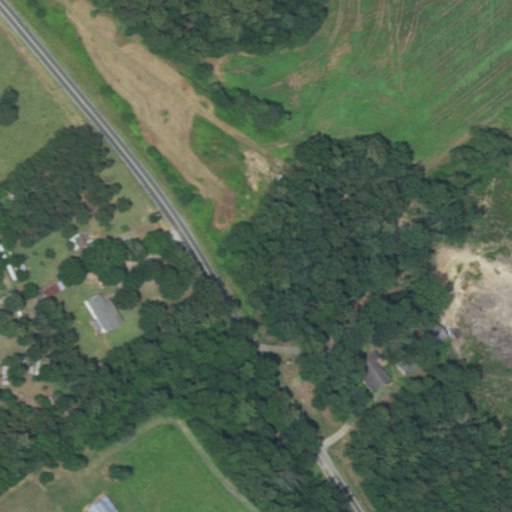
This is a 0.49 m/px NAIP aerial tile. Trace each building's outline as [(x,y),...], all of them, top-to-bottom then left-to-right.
[(84,243),(76,248),(71,238),(79,234),(84,243)] [(101,249),(89,253),(86,244),(97,240),(101,249)] [(25,270),(18,273),(13,262),(20,259),(25,270)] [(60,280),(65,288),(48,298),(43,290),(60,280)] [(45,299),(35,304),(29,294),(39,288),(45,299)] [(102,333),(99,328),(94,331),(88,321),(93,318),(84,301),(97,293),(101,301),(106,298),(120,322),(102,333)] [(424,354),(410,340),(429,322),(443,336),(424,354)] [(366,392),(348,365),(371,350),(378,361),(375,364),(385,379),(366,392)] [(406,352),(418,364),(406,376),(394,364),(406,352)] [(82,411),(69,418),(65,411),(78,405),(82,411)] [(102,493),(117,511),(85,511),(83,509),(102,493)]
